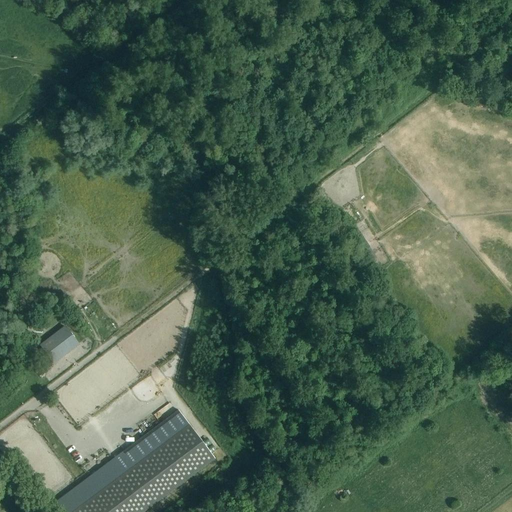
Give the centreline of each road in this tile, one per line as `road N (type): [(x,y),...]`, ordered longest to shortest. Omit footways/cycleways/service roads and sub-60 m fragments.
road 1 (track): [(296,511),(232,390),(231,307),(214,262),(265,0)]
road 2 (track): [(173,0),(0,137)]
